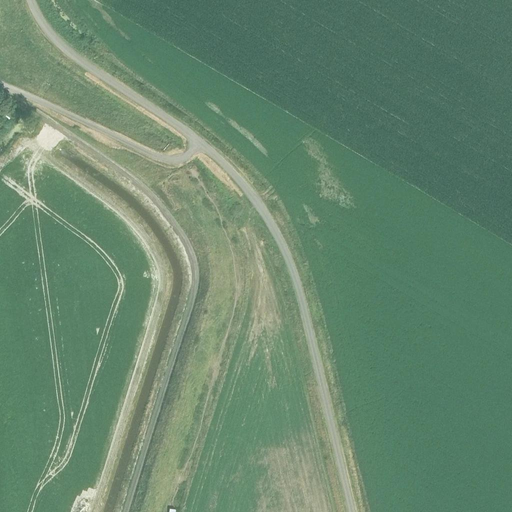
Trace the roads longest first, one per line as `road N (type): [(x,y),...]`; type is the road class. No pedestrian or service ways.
road 1 (track): [(126,511),(193,297),(194,266),(170,217),(140,185),(0,86)]
road 2 (unclassified): [(353,511),(283,248),(259,203),(199,141)]
road 3 (unclassified): [(199,141),(63,48),(31,0)]
road 4 (unclassified): [(0,84),(156,156),(172,160),(199,141)]
